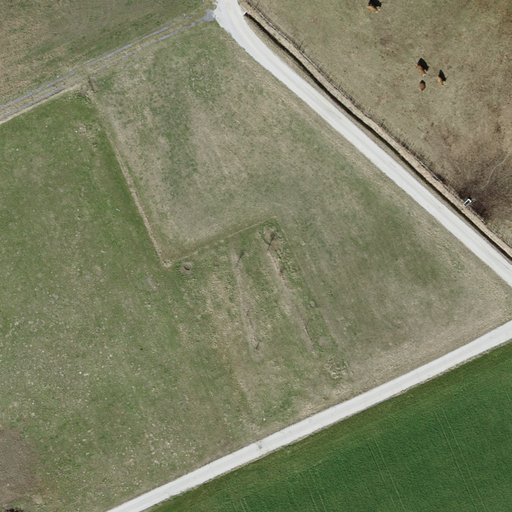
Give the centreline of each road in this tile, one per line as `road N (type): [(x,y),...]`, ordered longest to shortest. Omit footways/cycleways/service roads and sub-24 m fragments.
road 1 (track): [(121,511),(511,330)]
road 2 (track): [(226,0),(229,17),(511,278)]
road 3 (unknown): [(0,110),(145,43),(229,17)]
